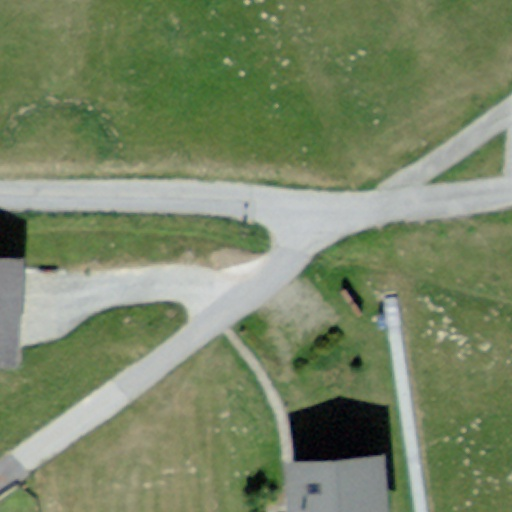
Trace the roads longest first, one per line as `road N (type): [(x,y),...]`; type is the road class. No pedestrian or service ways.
road 1 (residential): [(338,209),(231,307),(0,475)]
road 2 (residential): [(338,209),(181,191),(0,192)]
road 3 (track): [(338,209),(461,137),(511,95)]
road 4 (residential): [(511,184),(338,209)]
